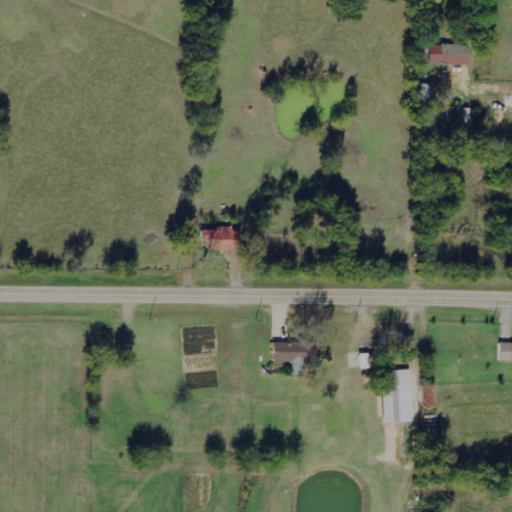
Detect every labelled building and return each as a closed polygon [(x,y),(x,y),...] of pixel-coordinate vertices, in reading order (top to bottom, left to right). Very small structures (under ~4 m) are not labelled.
[(427,44),(426,64),(465,66),(466,46),(427,44)] [(505,128),(506,101),(495,101),(495,128),(505,128)] [(202,230),(202,251),(235,251),(234,229),(202,230)] [(270,342),(270,363),(290,363),(290,375),(302,376),(303,362),(312,363),(312,343),(270,342)] [(511,343),(497,344),(497,362),(511,361),(511,343)] [(359,368),(372,367),(371,354),(358,355),(359,368)] [(383,422),(398,421),(397,395),(409,395),(408,371),(381,372),(383,422)] [(421,386),(421,409),(433,408),(433,386),(421,386)]
